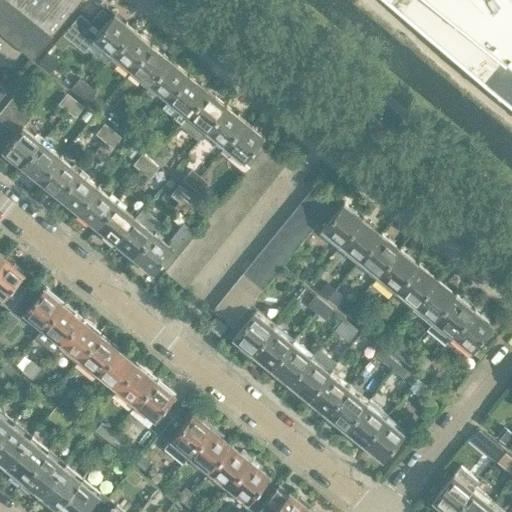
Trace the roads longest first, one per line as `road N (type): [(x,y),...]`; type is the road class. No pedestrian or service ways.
road 1 (residential): [(376,511),(0,207)]
road 2 (tertiary): [(511,274),(177,0)]
road 3 (residential): [(381,511),(511,349)]
